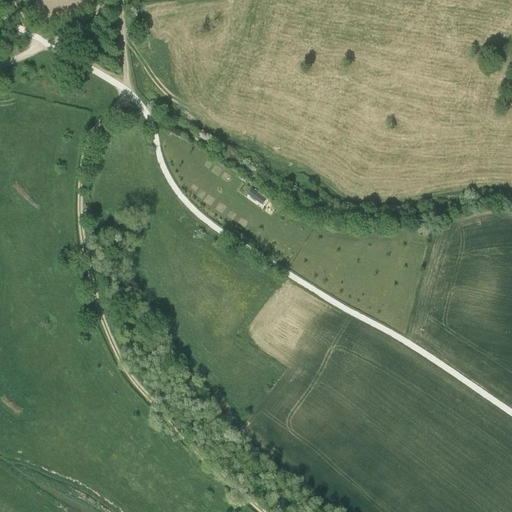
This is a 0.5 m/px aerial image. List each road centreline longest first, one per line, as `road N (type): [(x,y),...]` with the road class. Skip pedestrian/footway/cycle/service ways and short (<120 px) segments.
road 1 (unclassified): [(0,19),(134,97),(170,181),(220,232),(511,414)]
road 2 (track): [(262,511),(134,380),(95,302),(79,221),(81,173),(94,127),(127,91),(122,0)]
road 3 (track): [(0,64),(74,31),(106,0)]
